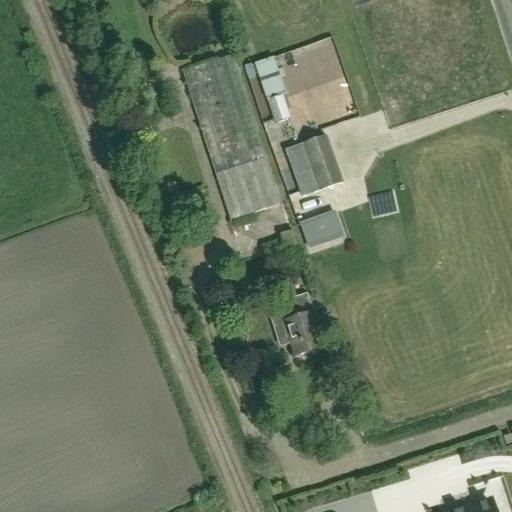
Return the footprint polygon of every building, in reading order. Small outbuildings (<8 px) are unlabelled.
[(368,0),(408,128),(451,115),(417,4),(420,4),(418,0),(368,0)] [(261,84),(267,102),(283,97),(286,96),(274,59),(255,65),(258,75),(261,84)] [(267,102),(275,125),(291,119),(283,97),(267,102)] [(303,198),(343,183),(327,137),(286,151),(303,198)] [(301,226),(309,249),(342,238),(334,215),(301,226)] [(271,270),(291,264),(298,261),(303,260),(294,231),(281,236),(282,239),(262,246),(271,270)] [(334,285),(347,280),(340,262),(327,267),(334,285)] [(324,347),(313,313),(307,295),(291,300),(292,305),(269,312),(278,339),(288,335),(295,357),(324,347)] [(447,470),(409,475),(412,493),(449,488),(447,470)] [(493,511),(490,502),(458,511),(493,511)]
